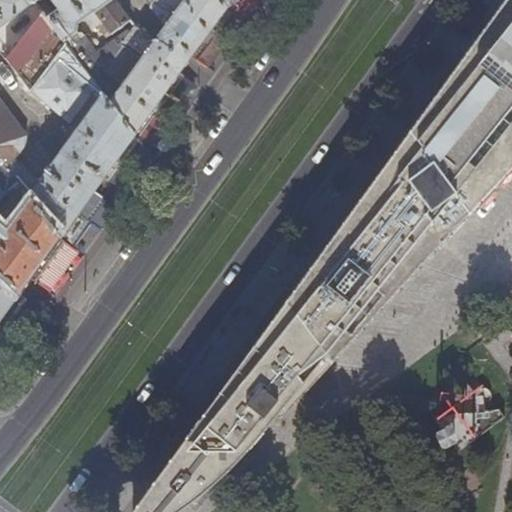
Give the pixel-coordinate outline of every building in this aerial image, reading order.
[(0,0),(0,27),(34,2),(32,0),(0,0)] [(32,0),(34,2),(42,13),(104,94),(135,134),(186,64),(227,8),(220,4),(217,0),(146,0),(166,25),(156,39),(136,25),(131,30),(128,29),(99,51),(84,31),(77,31),(78,23),(85,18),(93,27),(102,21),(112,33),(131,19),(116,0),(32,0)] [(471,214),(511,170),(511,0),(504,0),(386,163),(206,411),(132,511),(179,511),(189,506),(225,474),(246,452),(403,289),(471,214)] [(217,0),(220,4),(227,8),(232,0),(217,0)] [(25,137),(0,103),(0,160),(29,197),(60,237),(99,183),(135,134),(104,94),(42,13),(6,59),(30,91),(31,91),(67,122),(69,125),(67,127),(69,129),(66,134),(71,138),(38,184),(31,177),(13,157),(17,154),(21,150),(23,146),(25,142),(25,137)] [(206,40),(198,59),(212,65),(220,46),(206,40)] [(29,197),(0,160),(0,274),(19,294),(25,285),(60,237),(29,197)] [(0,274),(0,319),(19,294),(0,274)] [(437,392),(431,420),(438,428),(430,433),(438,450),(452,444),(458,451),(504,418),(479,385),(459,397),(437,392)]
